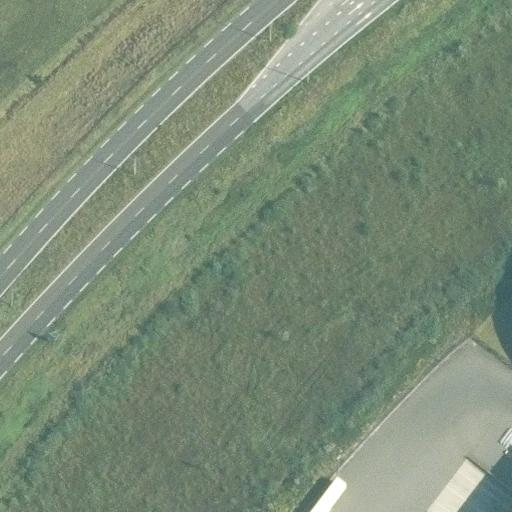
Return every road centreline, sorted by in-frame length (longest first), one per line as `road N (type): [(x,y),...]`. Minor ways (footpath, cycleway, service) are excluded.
road 1 (primary): [(0,370),(96,258),(283,81),(383,0)]
road 2 (primary): [(285,0),(135,137),(0,284)]
road 3 (unknown): [(388,511),(451,425),(493,397),(511,397)]
